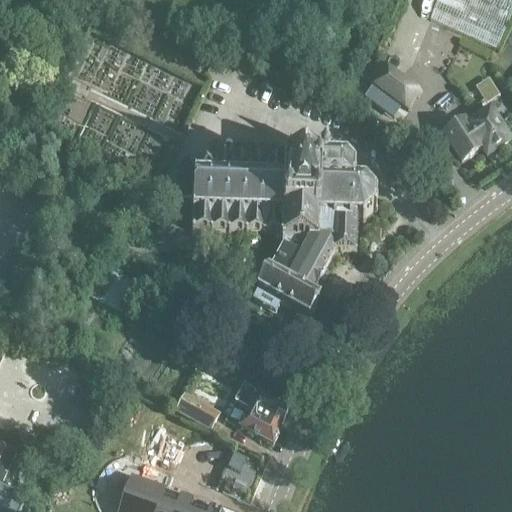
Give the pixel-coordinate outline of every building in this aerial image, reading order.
[(302,0),(318,7),(309,26),(329,35),(345,0),(302,0)] [(511,2),(505,0),(441,0),(431,24),(496,53),(511,18),(511,2)] [(369,85),(408,114),(421,97),(381,68),(369,85)] [(487,110),(443,139),(461,166),(481,152),(487,160),(510,144),(487,110)] [(192,235),(195,235),(195,234),(210,234),(210,236),(214,236),(214,235),(228,235),(228,237),(231,237),(231,235),(245,236),(245,237),(248,238),(249,236),(263,237),(263,238),(266,238),(266,237),(273,237),(273,239),(276,239),(275,242),(275,245),(281,246),(281,252),(268,276),(267,276),(256,297),(259,299),(256,305),(255,306),(256,307),(256,306),(273,315),(273,316),(274,316),(274,315),(278,308),(305,323),(305,321),(306,319),(311,319),(316,310),(313,306),(314,303),(315,304),(316,302),(311,299),(334,255),(357,256),(357,254),(356,254),(356,248),(357,248),(357,246),(356,246),(356,237),(357,236),(357,234),(357,223),(361,223),(362,227),(365,226),(364,222),(372,215),(376,216),(377,213),(374,212),(374,200),(378,199),(377,195),(373,196),(366,189),(367,185),(364,183),(362,187),(355,187),(355,185),(353,185),(353,183),(355,183),(355,180),(353,180),(353,172),(357,171),(355,168),(352,170),(347,164),(348,161),(346,159),(344,163),(337,162),(337,155),(335,155),(335,156),(321,155),(318,154),(318,155),(310,155),(310,154),(296,153),(296,154),(288,154),(288,153),(285,153),(285,159),(283,159),(283,161),(285,161),(285,167),(269,166),(269,165),(266,165),(266,166),(251,166),(251,164),(248,164),(248,165),(234,165),(234,163),(231,163),(231,165),(217,164),(217,163),(214,163),(214,165),(206,162),(206,160),(203,160),(203,162),(195,168),(193,167),(191,170),(194,171),(195,180),(194,179),(194,180),(193,180),(192,184),(193,184),(193,189),(191,189),(191,193),(192,193),(191,204),(191,208),(192,208),(192,213),(191,213),(191,216),(192,216),(192,230),(191,229),(190,233),(192,233),(192,235)] [(151,221),(141,214),(130,231),(141,238),(151,221)] [(135,286),(111,274),(101,269),(85,300),(121,316),(132,293),(135,286)] [(211,435),(220,417),(185,398),(176,416),(211,435)] [(257,407),(252,405),(244,421),(248,424),(239,442),(273,460),(283,440),(287,439),(292,431),(290,426),(291,425),(257,407)] [(7,444),(8,444),(5,451),(0,448),(0,444),(1,441),(0,440),(0,511),(21,511),(26,501),(0,489),(2,484),(3,484),(18,452),(20,449),(8,443),(7,444)] [(226,498),(250,508),(267,468),(234,454),(218,489),(228,493),(226,498)] [(217,511),(137,476),(121,511),(217,511)]
